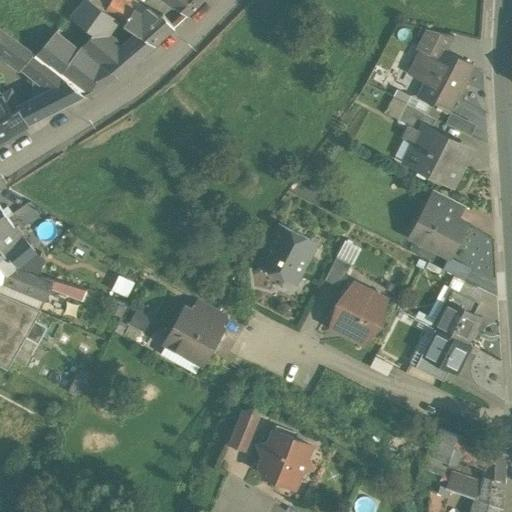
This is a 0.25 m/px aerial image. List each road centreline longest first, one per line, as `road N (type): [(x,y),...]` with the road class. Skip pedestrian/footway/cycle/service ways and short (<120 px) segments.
road 1 (residential): [(225,0),(142,81),(0,168)]
road 2 (residential): [(251,318),(370,382),(489,421),(511,419)]
road 3 (residential): [(503,0),(511,243)]
